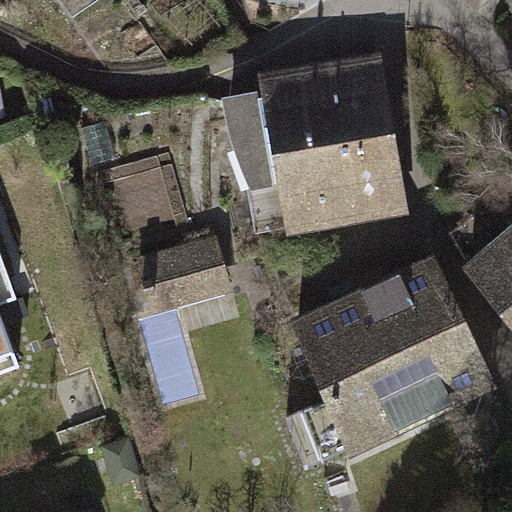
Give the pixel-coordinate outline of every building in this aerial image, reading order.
[(511,32),(511,4),(498,18),(511,32)] [(374,66),(220,103),(250,247),(405,221),(374,66)] [(511,342),(511,220),(458,272),(511,342)] [(212,235),(129,259),(146,316),(229,292),(212,235)] [(432,258),(297,322),(326,399),(296,413),(320,475),(499,391),(432,258)] [(0,266),(0,340),(22,332),(0,266)] [(0,351),(0,384),(10,381),(0,351)]
